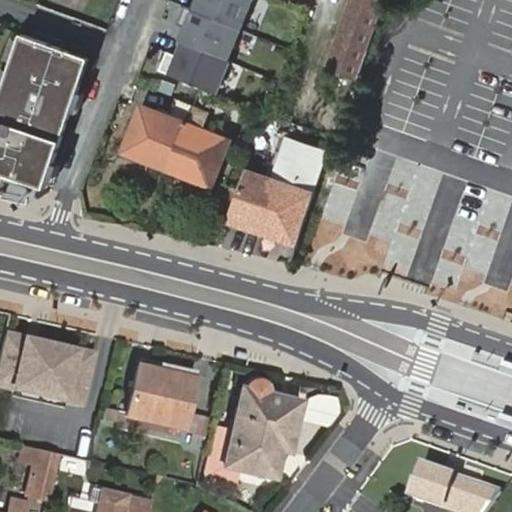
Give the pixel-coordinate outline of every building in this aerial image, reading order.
[(198,0),(169,76),(218,96),(257,0),(198,0)] [(351,0),(327,70),(355,79),(382,0),(351,0)] [(90,59),(23,35),(0,102),(0,191),(5,193),(9,175),(49,189),(90,59)] [(185,123),(167,170),(185,177),(193,180),(211,187),(230,140),(202,130),(210,110),(193,104),(185,123)] [(149,162),(167,170),(185,123),(174,118),(168,116),(156,111),(142,106),(123,152),(142,160),(149,162)] [(227,220),(298,244),(301,237),(330,152),(306,143),(288,137),(274,179),(246,169),(238,190),(236,195),(227,220)] [(211,215),(227,220),(236,195),(238,190),(222,184),(211,215)] [(94,353),(5,333),(0,354),(0,383),(82,402),(94,353)] [(195,377),(138,364),(127,416),(183,429),(195,377)] [(268,453),(269,448),(289,453),(301,401),(286,398),(280,396),(271,395),(267,393),(267,392),(268,392),(268,391),(268,389),(267,388),(267,387),(267,386),(266,386),(266,385),(266,384),(265,383),(264,383),(264,382),(263,381),(262,381),(261,380),(260,380),(259,380),(257,380),(256,379),(255,379),(254,379),(253,380),(252,380),(251,381),(250,381),(249,383),(249,382),(248,384),(247,384),(247,385),(246,386),(246,387),(246,388),(241,387),(231,431),(217,427),(206,478),(225,482),(228,468),(262,475),(275,479),(284,462),(282,456),(268,453)] [(118,409),(108,407),(106,416),(115,418),(118,409)] [(203,446),(209,418),(192,414),(188,432),(189,433),(187,442),(203,446)] [(38,459),(33,480),(52,485),(60,453),(40,448),(23,445),(21,455),(38,459)] [(269,448),(268,453),(282,456),(284,462),(289,453),(269,448)] [(423,464),(412,496),(444,507),(458,511),(469,480),(455,475),(454,475),(447,472),(423,464)] [(238,470),(228,468),(225,482),(234,485),(238,470)] [(49,499),(52,485),(33,480),(29,495),(49,499)] [(149,511),(151,502),(125,495),(123,505),(101,500),(101,502),(98,511),(149,511)] [(25,511),(28,503),(11,499),(8,511),(25,511)]
